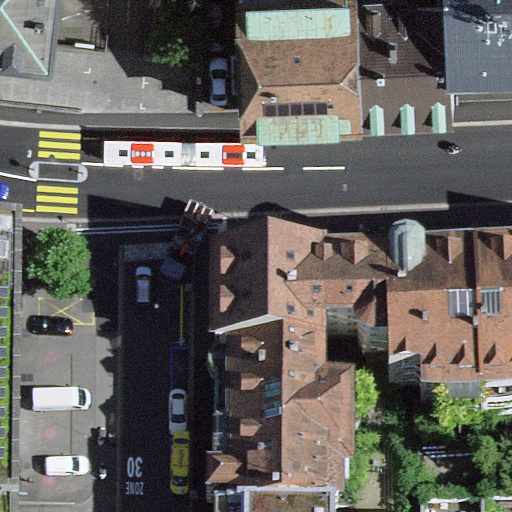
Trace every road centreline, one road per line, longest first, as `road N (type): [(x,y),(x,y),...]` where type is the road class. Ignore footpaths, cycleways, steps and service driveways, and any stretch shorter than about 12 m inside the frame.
road 1 (secondary): [(156,174),(511,164)]
road 2 (residential): [(156,174),(149,511)]
road 3 (secondary): [(0,164),(156,174)]
